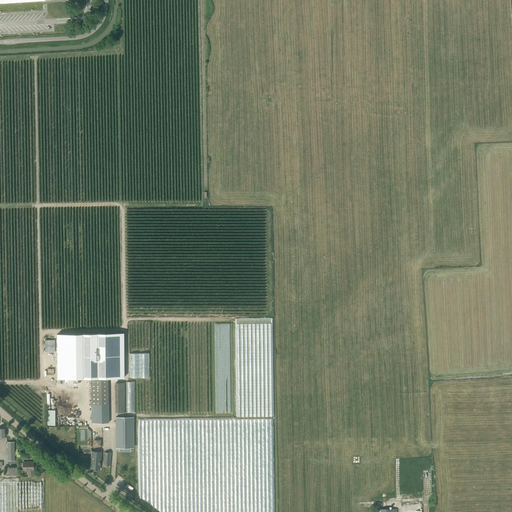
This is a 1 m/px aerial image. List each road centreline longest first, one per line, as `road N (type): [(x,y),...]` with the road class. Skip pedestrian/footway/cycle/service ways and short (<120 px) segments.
road 1 (tertiary): [(126,511),(0,410)]
road 2 (unclassified): [(107,0),(101,23),(84,36),(0,42)]
